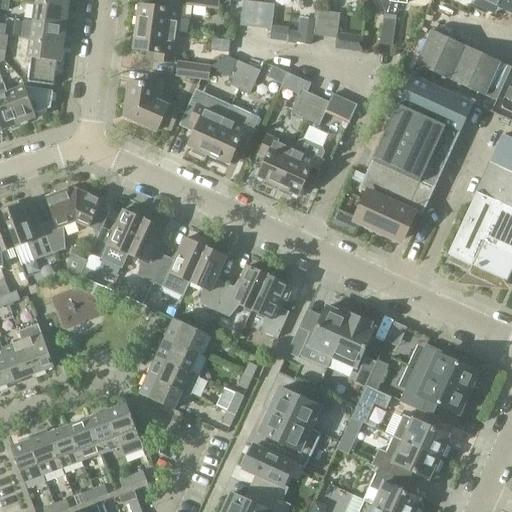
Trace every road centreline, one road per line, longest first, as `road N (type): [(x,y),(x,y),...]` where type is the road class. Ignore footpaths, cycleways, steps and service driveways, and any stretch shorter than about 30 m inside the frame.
road 1 (residential): [(511,339),(85,146)]
road 2 (residential): [(206,436),(98,385),(0,421)]
road 3 (residential): [(85,146),(108,0)]
